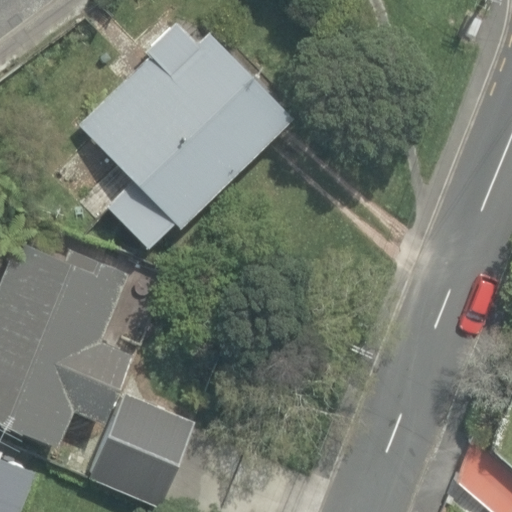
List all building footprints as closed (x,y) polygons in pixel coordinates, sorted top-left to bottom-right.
[(102,200),(143,242),(168,218),(173,223),(269,130),(287,112),(269,93),(204,27),(192,38),(171,16),(141,45),(146,50),(75,119),(129,174),(102,200)] [(0,418),(55,441),(70,404),(98,416),(127,347),(99,335),(127,265),(67,241),(61,256),(13,236),(0,267),(0,418)] [(100,462),(160,487),(174,452),(115,427),(100,462)] [(452,485),(485,511),(511,511),(511,477),(470,439),(452,485)] [(0,511),(15,511),(34,466),(0,452),(0,511)]
